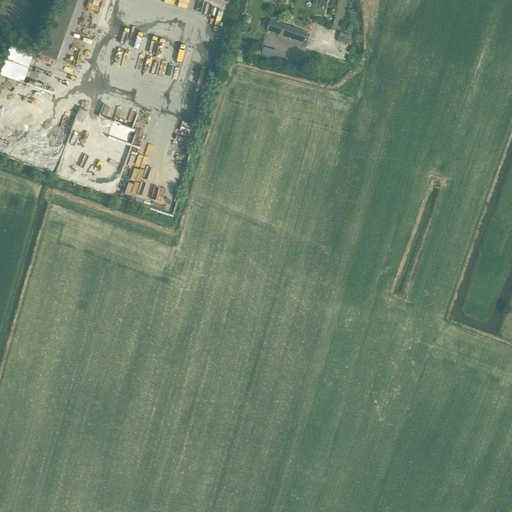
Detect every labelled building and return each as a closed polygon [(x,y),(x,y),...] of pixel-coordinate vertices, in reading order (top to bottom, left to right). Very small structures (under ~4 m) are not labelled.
[(60,0),(40,56),(56,62),(78,0),(60,0)] [(270,21),(266,31),(303,44),(306,33),(270,21)] [(339,33),(336,41),(348,45),(351,37),(339,33)] [(236,40),(233,49),(243,53),(246,44),(236,40)] [(263,49),(260,58),(268,60),(271,51),(263,49)]
